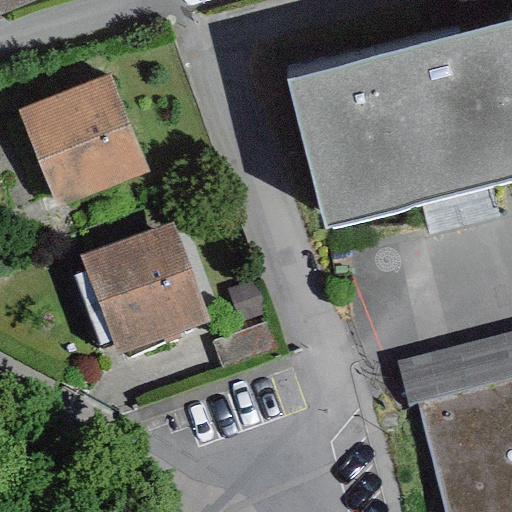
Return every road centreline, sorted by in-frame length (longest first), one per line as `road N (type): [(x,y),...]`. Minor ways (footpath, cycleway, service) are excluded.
road 1 (residential): [(0,380),(195,484),(228,511)]
road 2 (residential): [(125,0),(0,40)]
